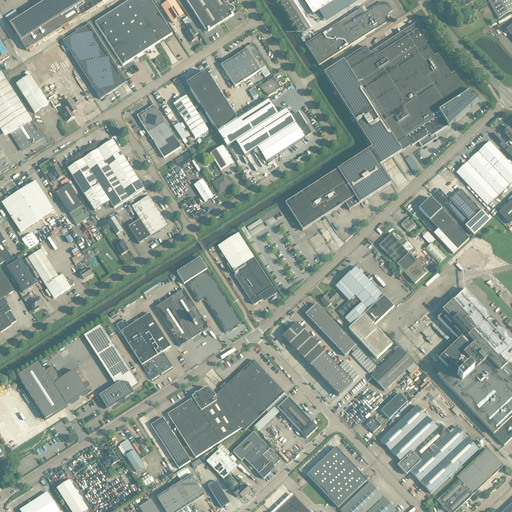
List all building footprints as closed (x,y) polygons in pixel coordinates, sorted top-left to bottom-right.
[(53,33),(63,27),(82,15),(81,14),(84,12),(85,13),(102,2),(101,0),(47,0),(10,24),(26,51),(53,33)] [(122,66),(172,34),(150,0),(130,0),(95,23),(122,66)] [(165,0),(167,2),(161,6),(172,23),(184,15),(174,0),(165,0)] [(222,22),(207,0),(185,0),(205,30),(207,29),(208,31),(222,22)] [(207,0),(222,22),(233,15),(232,13),(233,13),(233,12),(234,11),(234,10),(234,9),(234,8),(233,7),(232,7),(231,6),(230,6),(229,6),(228,5),(227,3),(225,0),(207,0)] [(291,0),(278,0),(301,35),(310,29),(291,0)] [(303,0),(313,15),(335,0),(303,0)] [(511,0),(488,0),(499,19),(511,12),(511,0)] [(381,2),(364,13),(361,9),(356,12),(341,22),(305,44),(319,66),(354,43),(386,22),(388,13),(392,11),(388,4),(381,2)] [(100,99),(124,84),(126,83),(89,24),(87,26),(63,41),(100,99)] [(187,27),(189,30),(185,33),(191,42),(197,38),(196,35),(199,34),(192,24),(187,27)] [(372,148),(369,150),(380,166),(418,141),(422,147),(436,138),(434,135),(452,123),(453,123),(454,124),(481,99),(470,90),(467,92),(468,93),(467,94),(454,73),(450,75),(437,55),(434,57),(424,42),(426,41),(415,24),(375,50),(376,52),(371,55),(365,47),(324,73),(372,148)] [(270,74),(265,66),(266,66),(266,65),(264,61),(263,61),(262,60),(261,56),(260,56),(259,55),(258,51),(257,51),(256,50),(255,45),(252,47),(250,45),(245,47),(246,48),(241,50),(241,51),(236,52),(237,53),(232,55),(234,57),(221,66),(235,87),(258,72),(259,73),(262,72),(265,77),(270,74)] [(24,73),(27,77),(16,85),(34,113),(48,104),(27,71),(24,73)] [(217,132),(236,120),(206,72),(186,84),(217,132)] [(42,137),(4,78),(1,73),(0,73),(0,118),(10,134),(11,133),(22,150),(30,144),(31,143),(32,144),(33,144),(33,143),(42,137)] [(272,94),(276,92),(276,91),(280,88),(274,78),(272,75),(267,79),(268,81),(259,87),(268,96),(272,93),(272,94)] [(195,138),(208,130),(186,96),(173,105),(195,138)] [(77,110),(70,100),(63,104),(66,109),(61,112),(67,121),(75,117),(73,113),(77,110)] [(237,120),(236,120),(217,132),(218,133),(217,133),(227,148),(235,142),(244,157),(257,148),(266,163),(305,138),(311,134),(308,129),(309,129),(307,126),(307,127),(298,113),(291,117),(286,109),(278,114),(268,100),(237,120)] [(173,114),(165,102),(160,105),(168,117),(173,114)] [(181,147),(154,105),(137,116),(164,158),(181,147)] [(189,141),(178,120),(172,123),(184,144),(189,141)] [(506,136),(502,140),(496,133),(492,137),(499,144),(503,141),(503,142),(511,133),(511,131),(508,128),(506,126),(501,131),(506,136)] [(511,133),(503,142),(505,144),(510,140),(511,142),(511,133)] [(68,168),(67,169),(94,211),(140,182),(113,140),(103,146),(100,142),(97,141),(90,146),(88,146),(86,147),(84,149),(83,151),(66,161),(65,164),(68,168)] [(456,173),(487,206),(511,182),(511,166),(489,142),(456,173)] [(506,145),(503,148),(511,157),(511,155),(511,149),(511,150),(506,145)] [(222,146),(210,154),(220,171),(233,163),(222,146)] [(369,150),(337,170),(285,204),(302,231),(345,203),(349,210),(391,184),(379,166),(380,166),(369,150)] [(51,171),(52,173),(48,176),(53,183),(57,180),(63,176),(57,167),(51,171)] [(213,183),(219,193),(230,186),(224,176),(213,183)] [(213,197),(202,180),(194,185),(204,202),(213,197)] [(35,181),(1,203),(20,232),(54,211),(35,181)] [(56,193),(65,208),(69,214),(83,206),(69,184),(56,193)] [(448,199),(439,189),(434,193),(444,204),(448,199)] [(461,189),(445,204),(474,235),(490,220),(461,189)] [(140,220),(151,237),(168,226),(149,196),(132,207),(140,220)] [(430,198),(418,209),(426,218),(422,222),(427,227),(430,230),(453,254),(469,239),(441,210),(430,198)] [(511,200),(498,213),(509,224),(511,221),(511,200)] [(122,231),(114,217),(108,221),(116,234),(122,231)] [(101,228),(109,224),(105,218),(98,223),(101,228)] [(249,230),(261,221),(260,218),(247,227),(249,230)] [(328,229),(332,227),(327,218),(323,221),(328,229)] [(415,225),(409,218),(408,218),(401,224),(401,225),(401,226),(407,232),(408,233),(409,232),(415,226),(416,225),(415,225)] [(139,244),(151,237),(140,220),(128,227),(139,244)] [(247,239),(250,237),(244,226),(240,228),(247,239)] [(0,264),(5,261),(7,264),(13,260),(2,243),(5,241),(0,232),(0,264)] [(429,245),(434,240),(427,232),(422,237),(429,245)] [(253,258),(249,250),(238,234),(218,247),(228,263),(227,264),(232,272),(236,270),(238,273),(234,276),(247,296),(253,305),(255,305),(262,300),(260,296),(273,287),(253,258)] [(427,273),(409,254),(390,234),(379,245),(415,284),(427,273)] [(127,252),(123,247),(126,245),(122,240),(119,241),(121,244),(116,247),(121,255),(127,252)] [(402,245),(410,252),(413,248),(406,241),(402,245)] [(433,243),(425,250),(439,264),(446,257),(433,243)] [(28,258),(54,299),(71,288),(62,275),(58,277),(40,250),(28,258)] [(84,256),(87,260),(95,255),(93,251),(84,256)] [(87,260),(84,256),(83,254),(78,258),(78,257),(81,255),(80,253),(72,259),(76,266),(81,263),(82,264),(86,261),(85,260),(86,260),(87,260)] [(241,323),(207,270),(199,258),(176,273),(184,284),(186,283),(199,302),(204,299),(226,333),(241,323)] [(7,268),(23,293),(37,284),(20,259),(7,268)] [(383,296),(356,267),(335,287),(349,301),(338,311),(352,326),(348,329),(377,359),(392,344),(374,325),(394,307),(383,296)] [(83,280),(92,274),(89,268),(80,274),(83,280)] [(0,300),(4,298),(14,291),(2,272),(0,272),(0,300)] [(183,289),(155,308),(180,346),(208,328),(183,289)] [(458,340),(439,359),(448,368),(438,377),(504,446),(511,438),(511,366),(509,363),(511,360),(511,339),(464,290),(442,311),(443,313),(437,319),(455,337),(458,340)] [(325,296),(320,300),(327,307),(332,303),(331,302),(336,298),(336,299),(339,296),(335,292),(328,299),(325,296)] [(41,307),(41,306),(43,304),(39,297),(39,298),(37,296),(33,299),(29,302),(34,311),(41,307)] [(7,304),(0,308),(0,316),(0,317),(4,314),(10,311),(11,311),(7,304)] [(355,346),(316,305),(316,304),(315,305),(316,305),(306,314),(305,314),(344,356),(345,356),(355,346)] [(16,321),(10,311),(4,314),(11,325),(16,321)] [(124,320),(116,325),(123,335),(120,337),(123,341),(125,339),(152,380),(172,367),(163,352),(171,347),(149,313),(129,326),(124,320)] [(4,314),(0,317),(0,322),(5,330),(12,325),(11,325),(4,314)] [(289,330),(296,337),(304,331),(297,323),(289,330)] [(83,336),(115,385),(99,396),(108,410),(134,393),(131,389),(138,384),(113,345),(100,325),(83,336)] [(110,336),(114,333),(110,326),(105,329),(110,336)] [(282,337),(289,344),(296,337),(289,330),(282,337)] [(296,337),(289,344),(296,352),(311,338),(304,331),(296,337)] [(311,338),(296,352),(303,359),(318,345),(311,338)] [(310,367),(325,353),(318,345),(303,359),(310,367)] [(354,357),(360,351),(358,349),(351,355),(354,357)] [(413,363),(399,349),(370,376),(384,391),(413,363)] [(356,359),(362,353),(360,351),(354,357),(356,359)] [(325,353),(310,367),(321,378),(335,364),(325,353)] [(358,362),(364,355),(362,353),(356,359),(358,362)] [(367,358),(364,355),(358,362),(360,364),(367,358)] [(362,366),(369,360),(367,358),(360,364),(362,366)] [(284,393),(253,360),(228,384),(259,417),(284,393)] [(369,360),(362,366),(365,368),(371,362),(369,360)] [(338,367),(341,370),(347,363),(345,361),(338,367)] [(74,370),(61,379),(53,367),(45,372),(39,362),(17,377),(45,420),(88,392),(74,370)] [(367,371),(373,364),(371,362),(365,368),(367,371)] [(341,370),(343,372),(350,366),(347,363),(341,370)] [(335,364),(321,378),(328,385),(342,371),(335,364)] [(376,367),(373,364),(367,371),(369,373),(376,367)] [(350,366),(343,372),(345,374),(352,368),(350,366)] [(345,374),(348,377),(354,371),(352,368),(345,374)] [(342,371),(328,385),(333,391),(347,377),(342,371)] [(354,371),(348,377),(350,379),(356,373),(354,371)] [(356,373),(350,379),(352,382),(359,375),(356,373)] [(347,377),(333,391),(338,396),(353,382),(347,377)] [(422,381),(424,383),(419,387),(421,390),(431,382),(427,378),(422,381)] [(191,397),(192,398),(167,414),(195,458),(242,428),(244,431),(259,417),(228,384),(216,396),(209,388),(205,388),(197,393),(195,393),(195,395),(191,397)] [(407,402),(399,394),(381,411),(389,420),(407,402)] [(437,396),(430,402),(446,417),(452,411),(437,396)] [(288,397),(277,408),(306,439),(317,428),(288,397)] [(416,406),(380,440),(401,463),(398,466),(406,475),(409,471),(431,494),(478,449),(479,450),(485,444),(480,439),(474,445),(457,427),(450,434),(441,425),(437,428),(416,406)] [(178,469),(190,461),(162,418),(150,425),(178,469)] [(379,419),(376,421),(373,418),(366,425),(374,434),(381,426),(381,425),(383,423),(379,419)] [(241,461),(244,459),(263,479),(274,468),(273,467),(280,460),(253,432),(233,452),(241,461)] [(143,438),(137,441),(145,454),(151,450),(143,438)] [(127,440),(120,445),(126,455),(125,456),(136,473),(145,467),(127,440)] [(223,480),(238,466),(220,448),(213,455),(206,462),(223,480)] [(341,511),(396,511),(369,483),(367,485),(365,482),(367,481),(336,448),(307,475),(311,480),(341,511)] [(459,480),(439,499),(437,501),(447,511),(454,511),(503,466),(486,449),(457,477),(459,480)] [(110,464),(111,465),(118,461),(111,450),(110,451),(109,451),(106,452),(106,454),(104,455),(106,458),(101,461),(105,467),(110,464)] [(154,481),(150,474),(139,481),(143,488),(154,481)] [(178,511),(204,496),(191,475),(156,498),(165,511),(178,511)] [(85,511),(88,510),(69,481),(56,489),(71,511),(85,511)] [(128,486),(132,490),(137,486),(132,481),(128,486)] [(230,503),(216,481),(208,486),(221,508),(230,503)] [(251,491),(245,484),(237,492),(234,489),(232,491),(237,496),(239,494),(243,498),(251,491)] [(59,511),(47,493),(29,504),(29,503),(18,510),(19,511),(59,511)] [(308,511),(294,496),(276,511),(308,511)] [(158,511),(151,500),(139,508),(141,511),(158,511)] [(511,511),(511,503),(503,511),(511,511)]
